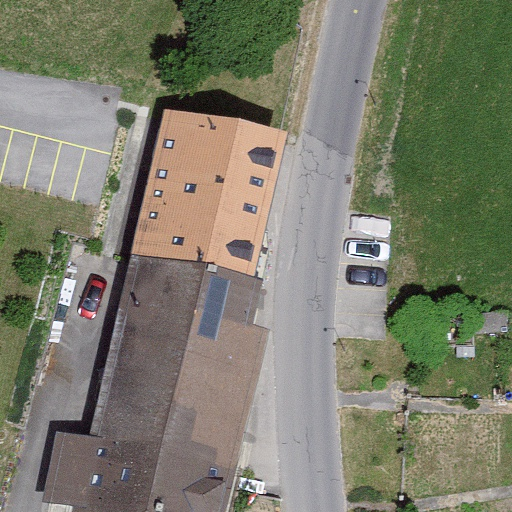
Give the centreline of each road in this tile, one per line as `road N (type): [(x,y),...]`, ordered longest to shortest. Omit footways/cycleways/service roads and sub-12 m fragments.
road 1 (tertiary): [(369,0),(322,223),(312,374),(318,511)]
road 2 (unknown): [(40,511),(94,269)]
